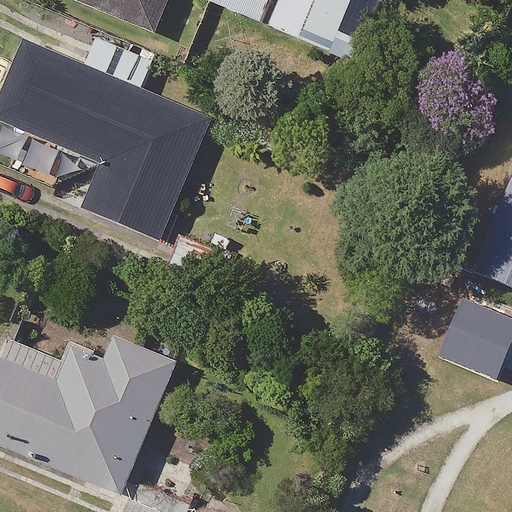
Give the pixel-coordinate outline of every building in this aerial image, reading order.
[(181,0),(86,0),(84,7),(165,40),(181,0)] [(290,0),(277,31),(385,78),(419,0),(290,0)] [(221,122),(33,46),(1,124),(110,168),(91,214),(170,246),(221,122)] [(511,202),(480,281),(511,293),(511,202)] [(440,278),(413,268),(373,376),(400,386),(440,278)] [(511,367),(511,324),(472,308),(449,362),(505,385),(511,367)] [(69,387),(6,361),(0,376),(0,449),(129,503),(186,367),(127,343),(118,365),(84,351),(69,387)] [(210,435),(179,420),(165,450),(196,464),(210,435)]
